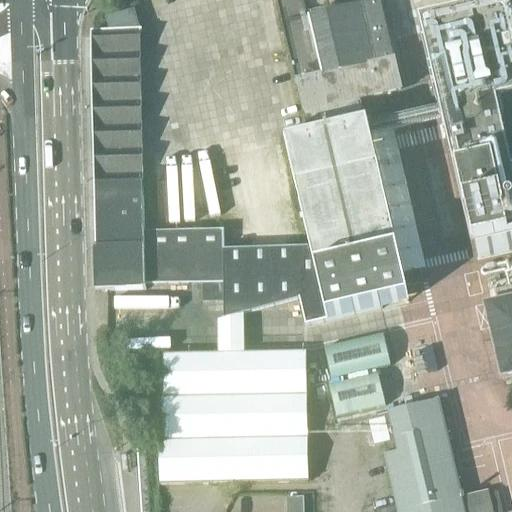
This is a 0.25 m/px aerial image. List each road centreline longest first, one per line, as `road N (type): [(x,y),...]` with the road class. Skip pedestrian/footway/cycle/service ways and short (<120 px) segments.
road 1 (primary): [(92,511),(71,390),(66,0)]
road 2 (primary): [(24,14),(32,318),(53,511)]
